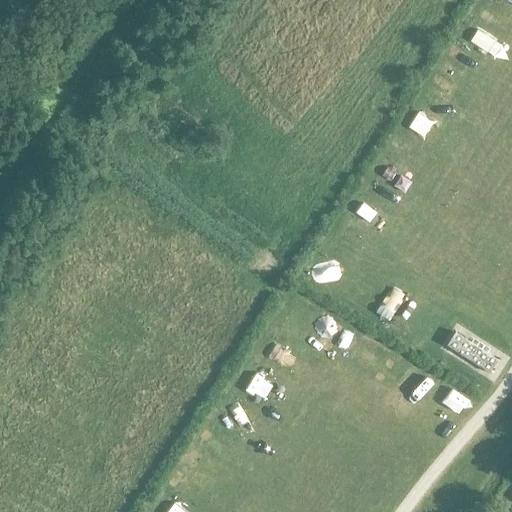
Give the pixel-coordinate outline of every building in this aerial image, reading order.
[(484,20),(499,29),(510,12),(494,3),(484,20)] [(478,29),(466,45),(481,56),(493,40),(478,29)] [(449,110),(455,97),(439,90),(433,103),(449,110)] [(409,146),(418,151),(426,136),(417,131),(409,146)] [(444,343),(488,370),(495,359),(452,331),(444,343)] [(186,495),(203,505),(211,492),(194,481),(186,495)]
